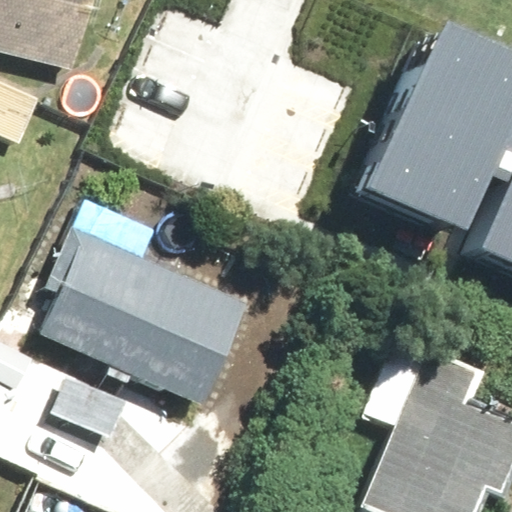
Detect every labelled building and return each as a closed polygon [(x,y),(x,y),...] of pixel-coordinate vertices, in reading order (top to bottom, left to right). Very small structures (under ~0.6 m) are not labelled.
[(0,0),(0,53),(79,74),(97,0),(0,0)] [(403,32),(339,192),(446,234),(466,183),(476,187),(449,253),(511,277),(511,85),(494,79),(498,70),(403,32)] [(36,98),(0,83),(0,145),(14,151),(36,98)] [(58,295),(40,335),(205,407),(250,305),(68,225),(41,287),(58,295)] [(388,425),(353,511),(478,511),(487,489),(507,497),(511,484),(511,414),(470,398),(482,369),(396,335),(364,416),(388,425)] [(126,404),(67,377),(47,422),(106,449),(126,404)]
